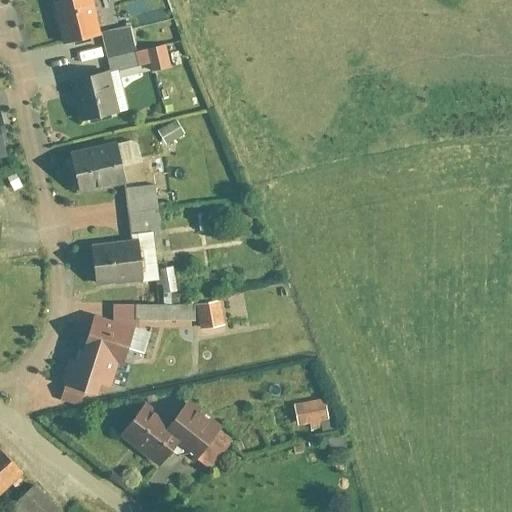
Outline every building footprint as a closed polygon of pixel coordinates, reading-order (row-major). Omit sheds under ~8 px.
[(99,0),(73,0),(54,4),(63,47),(107,38),(99,0)] [(150,9),(152,18),(166,15),(163,5),(150,9)] [(132,28),(110,32),(118,75),(166,67),(162,47),(136,52),(132,28)] [(74,83),(81,123),(119,117),(112,76),(74,83)] [(0,162),(13,160),(6,122),(0,123),(0,162)] [(120,145),(74,154),(82,191),(127,182),(120,145)] [(128,191),(130,228),(160,226),(158,189),(128,191)] [(93,250),(95,287),(147,284),(144,246),(93,250)] [(199,309),(202,330),(220,328),(217,306),(199,309)] [(67,381),(101,393),(113,361),(128,366),(141,330),(98,315),(85,351),(89,352),(87,360),(76,356),(67,381)] [(297,403),(297,428),(331,428),(331,403),(297,403)] [(159,471),(180,445),(214,472),(238,441),(196,408),(175,434),(144,410),(120,441),(159,471)] [(0,501),(28,469),(0,444),(0,501)] [(63,511),(39,486),(12,511),(63,511)]
